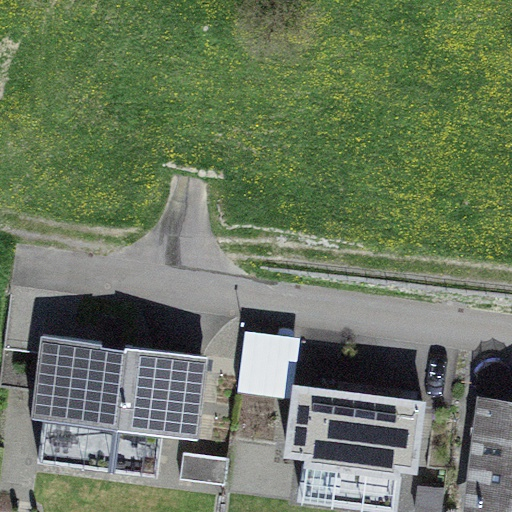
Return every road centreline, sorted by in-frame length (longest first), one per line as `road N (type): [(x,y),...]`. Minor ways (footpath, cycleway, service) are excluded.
road 1 (track): [(511,288),(11,231)]
road 2 (residential): [(511,342),(36,279)]
